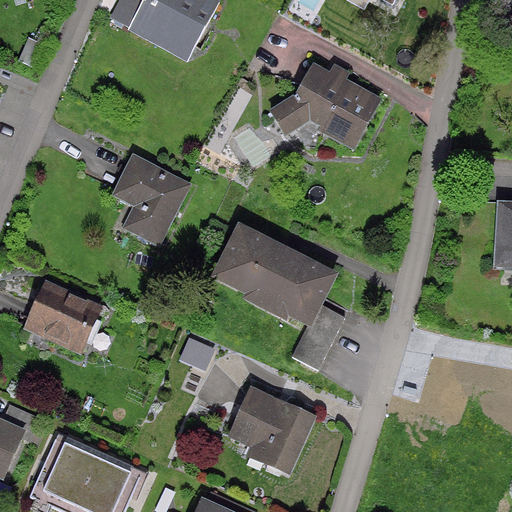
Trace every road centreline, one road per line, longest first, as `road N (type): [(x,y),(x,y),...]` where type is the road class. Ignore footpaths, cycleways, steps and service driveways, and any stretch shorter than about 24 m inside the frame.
road 1 (residential): [(344,511),(398,337),(432,172)]
road 2 (residential): [(0,211),(87,0)]
road 3 (residential): [(432,172),(464,0)]
